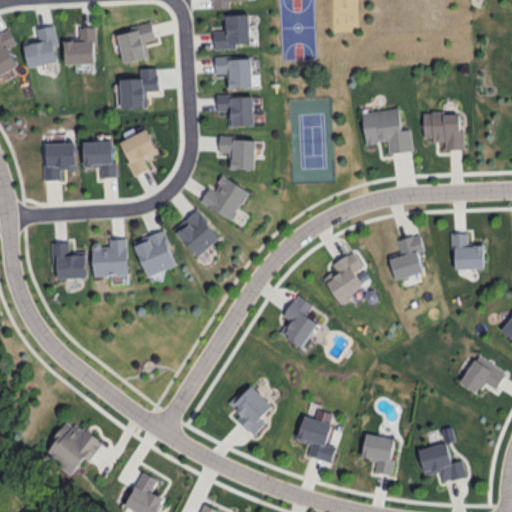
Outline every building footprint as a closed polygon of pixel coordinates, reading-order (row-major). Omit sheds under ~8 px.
[(250,41),(250,11),(224,12),(225,28),(214,29),(215,47),(237,47),(237,42),(250,41)] [(123,61),(149,56),(146,40),(156,38),(152,20),(129,24),(130,29),(118,32),(123,61)] [(39,38),(24,40),(28,65),(57,61),(54,42),(58,42),(55,23),(37,26),(39,38)] [(79,36),(64,36),(65,62),(96,61),(94,25),(79,25),(79,36)] [(0,73),(18,64),(8,46),(17,42),(8,26),(0,30),(0,73)] [(226,71),(226,87),(253,86),(252,54),(216,55),(217,72),(226,71)] [(121,106),(147,105),(147,89),(158,89),(158,65),(140,65),(140,76),(121,76),(121,106)] [(228,124),(255,123),(253,93),(217,94),(218,109),(227,109),(228,124)] [(388,151),(413,149),(411,127),(401,128),(399,106),(362,110),(366,142),(387,140),(388,151)] [(424,136),(432,136),(432,141),(445,140),(445,148),(464,147),(464,128),(460,128),(459,112),(445,112),(445,110),(423,110),(424,136)] [(134,174),(149,167),(145,157),(158,151),(148,127),(120,139),(134,174)] [(229,151),(228,167),(255,167),(256,136),(220,135),(219,151),(229,151)] [(84,166),(100,165),(100,175),(117,175),(116,158),(113,158),(112,139),(83,140),(84,166)] [(45,141),(46,178),(61,178),(61,167),(76,167),(76,140),(45,141)] [(250,189),(223,173),(214,187),(210,184),(201,200),(232,219),(250,189)] [(198,255),(221,234),(196,207),(174,228),(198,255)] [(133,239),(147,275),(176,263),(163,228),(133,239)] [(484,266),(483,241),(468,241),(468,230),(450,230),(451,244),(455,244),(456,267),(484,266)] [(395,278),(423,270),(418,250),(424,249),(420,232),(395,238),(399,250),(389,253),(395,278)] [(93,242),(94,275),(128,273),(126,236),(108,237),(108,242),(93,242)] [(52,266),(58,266),(58,276),(86,276),(86,249),(69,249),(69,239),(51,240),(52,266)] [(338,299),(372,280),(365,267),(364,267),(354,249),(332,261),(336,268),(324,275),(338,299)] [(288,317),(279,331),(302,346),(318,321),(306,314),(313,303),(297,292),(283,314),(288,317)] [(511,314),(501,328),(510,336),(507,339),(511,342),(511,314)] [(460,380),(478,392),(485,381),(495,387),(506,371),(477,353),(460,380)] [(272,405),(252,383),(240,394),(238,391),(228,400),(240,413),(236,417),(252,434),(266,421),(261,415),(272,405)] [(102,441),(68,417),(44,450),(73,471),(85,455),(90,459),(102,441)] [(395,437),(366,431),(361,455),(374,458),(372,470),(391,474),(394,458),(390,457),(395,437)] [(419,447),(425,474),(438,471),(440,480),(466,475),(463,458),(451,460),(447,441),(419,447)] [(126,506),(139,511),(156,511),(165,495),(153,490),(159,477),(142,469),(126,506)] [(219,511),(221,509),(204,502),(200,511),(219,511)]
